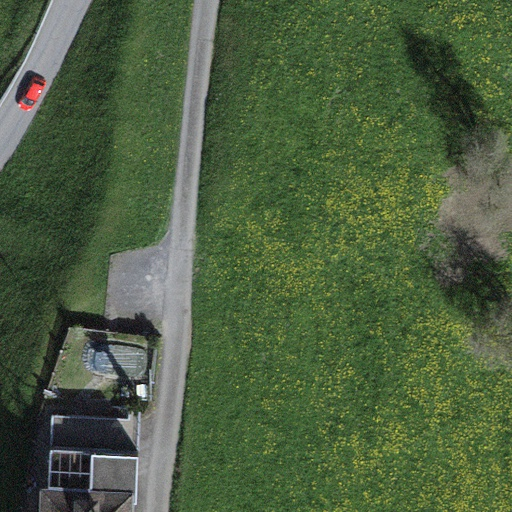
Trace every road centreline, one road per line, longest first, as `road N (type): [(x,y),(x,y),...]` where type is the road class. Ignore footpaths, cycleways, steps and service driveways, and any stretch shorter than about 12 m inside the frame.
road 1 (unclassified): [(198,0),(155,511)]
road 2 (unclassified): [(72,0),(0,120)]
